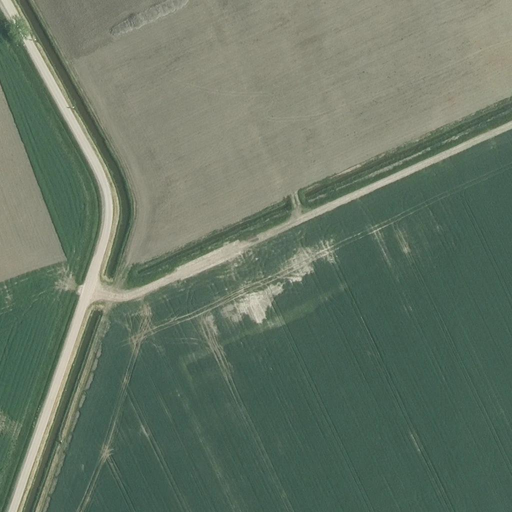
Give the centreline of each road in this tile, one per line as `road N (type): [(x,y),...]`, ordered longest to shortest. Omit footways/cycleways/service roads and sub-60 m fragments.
road 1 (unclassified): [(87,291),(131,296),(511,125)]
road 2 (unclassified): [(87,291),(107,225),(105,188),(7,0)]
road 3 (unclassified): [(12,511),(87,291)]
